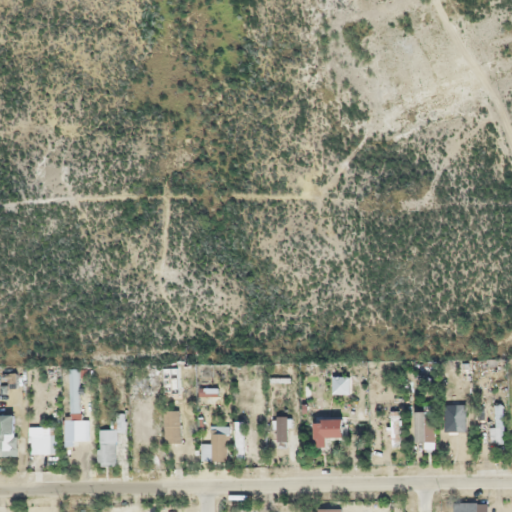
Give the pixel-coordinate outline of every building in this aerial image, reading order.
[(176,362),(160,362),(160,389),(176,389),(176,362)] [(484,443),(505,443),(505,404),(484,404),(484,443)] [(163,405),(163,437),(179,437),(179,405),(163,405)] [(414,406),(414,439),(426,439),(426,406),(414,406)] [(0,432),(15,432),(15,412),(0,411),(0,432)] [(273,445),(289,445),(289,411),(273,411),(273,445)] [(326,431),(340,431),(340,412),(313,412),(313,442),(326,442),(326,431)] [(89,420),(67,420),(67,445),(89,445),(89,420)] [(234,455),(245,455),(245,421),(234,421),(234,455)] [(228,456),(228,422),(210,422),(210,456),(228,456)] [(99,427),(99,467),(116,467),(117,427),(99,427)] [(53,429),(33,429),(33,453),(53,453),(53,429)] [(476,511),(476,499),(452,499),(452,511),(476,511)] [(315,511),(373,511),(374,507),(340,507),(340,503),(316,503),(315,511)]
